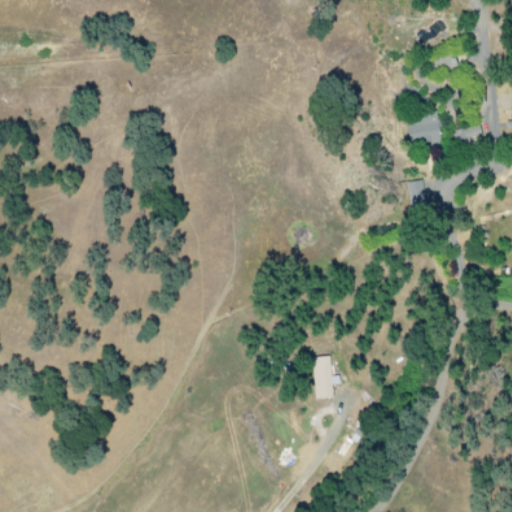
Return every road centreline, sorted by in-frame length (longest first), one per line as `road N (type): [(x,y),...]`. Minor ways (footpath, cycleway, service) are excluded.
road 1 (track): [(465,301),(441,196),(480,166),(476,0)]
road 2 (track): [(366,511),(394,481),(415,437),(455,311),(474,295),(511,298)]
